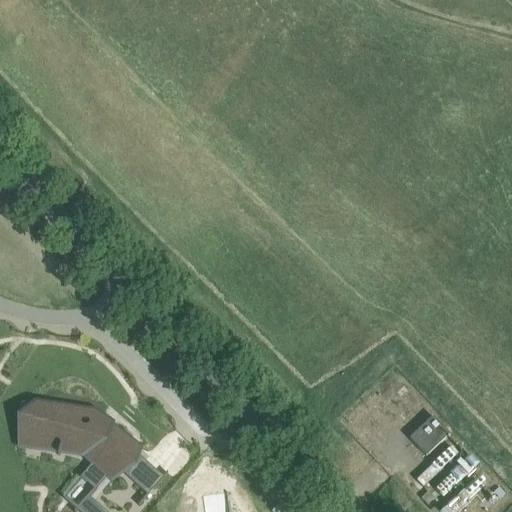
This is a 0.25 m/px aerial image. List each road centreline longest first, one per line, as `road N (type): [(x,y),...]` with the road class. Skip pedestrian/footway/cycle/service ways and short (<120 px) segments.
road 1 (unclassified): [(343,511),(124,287)]
road 2 (unclassified): [(124,287),(0,158)]
road 3 (residential): [(203,449),(183,401),(90,318)]
